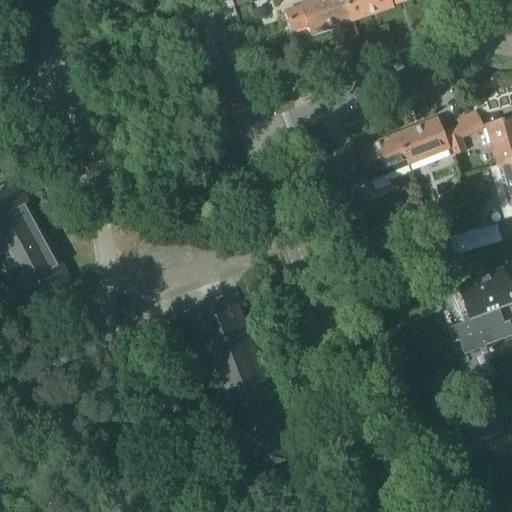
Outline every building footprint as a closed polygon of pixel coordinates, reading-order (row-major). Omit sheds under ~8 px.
[(311,36),(351,23),(343,0),(317,0),(301,5),(302,7),(286,12),(292,32),(308,26),(311,36)] [(343,0),(351,23),(392,9),(391,7),(407,1),(406,0),(343,0)] [(455,127),(461,140),(483,129),(475,112),(455,121),(458,126),(455,127)] [(496,167),(511,163),(511,119),(485,127),(496,167)] [(397,136),(408,165),(447,150),(436,120),(397,136)] [(466,152),(461,140),(455,127),(443,133),(454,157),(466,152)] [(369,181),(408,165),(397,136),(357,151),(369,181)] [(503,221),(511,218),(511,163),(496,167),(489,170),(503,221)] [(0,266),(24,311),(23,312),(23,313),(72,287),(71,286),(70,286),(15,185),(17,184),(16,183),(0,191),(0,266)] [(453,207),(438,202),(434,217),(449,221),(453,207)] [(406,242),(397,218),(385,223),(394,247),(406,242)] [(445,259),(501,243),(496,226),(448,239),(449,242),(441,244),(445,259)] [(381,276),(369,247),(350,255),(361,284),(381,276)] [(459,342),(509,322),(508,322),(498,326),(491,308),(497,306),(498,310),(511,305),(511,286),(508,275),(504,276),(503,273),(487,279),(486,276),(472,282),(473,284),(457,290),(460,296),(453,299),(461,317),(464,324),(448,330),(453,343),(453,344),(459,342)] [(371,294),(349,303),(356,321),(378,313),(371,294)] [(186,315),(218,399),(245,476),(296,456),(296,455),(294,455),(233,298),(235,297),(234,296),(184,315),(185,316),(186,315)] [(459,342),(464,355),(479,350),(482,356),(489,375),(495,373),(498,379),(511,373),(511,342),(511,343),(504,325),(509,323),(509,322),(459,342)] [(478,442),(504,432),(494,408),(468,418),(478,442)]
